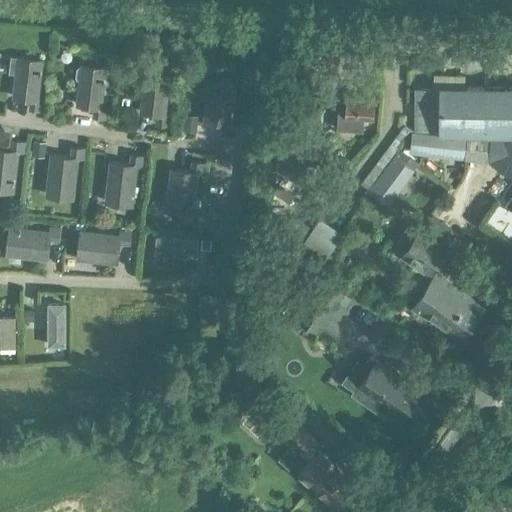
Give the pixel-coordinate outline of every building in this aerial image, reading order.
[(17,56),(12,99),(29,101),(28,110),(43,112),(44,100),(39,99),(43,59),(17,56)] [(78,81),(75,106),(93,108),(92,118),(106,120),(107,108),(102,107),(107,67),(80,64),(80,68),(77,69),(76,79),(78,81)] [(144,71),(139,114),(157,116),(156,125),(170,128),(171,115),(166,115),(170,75),(144,71)] [(208,79),(202,122),(222,125),(221,134),(235,136),(237,124),(232,123),(237,83),(208,79)] [(433,88),(415,88),(415,131),(417,131),(439,131),(439,133),(439,134),(449,134),(466,134),(467,134),(476,134),(505,135),(511,134),(511,86),(465,86),(442,85),(439,85),(439,88),(433,88)] [(338,109),(337,130),(363,132),(364,119),(374,120),(375,99),(360,98),(360,97),(347,96),(346,109),(338,109)] [(183,131),(196,132),(196,130),(197,116),(185,115),(183,131)] [(0,191),(14,193),(19,152),(24,153),(25,141),(12,139),(12,131),(0,129),(0,191)] [(303,130),(298,150),(323,157),(328,137),(303,130)] [(412,131),(410,153),(463,159),(489,161),(511,174),(511,138),(505,138),(505,135),(476,134),(467,134),(466,134),(449,134),(439,134),(417,131),(415,131),(412,130),(412,131)] [(385,152),(392,157),(407,137),(400,131),(385,152)] [(45,156),(46,143),(33,141),(32,155),(45,156)] [(50,153),(45,196),(74,200),(79,159),(84,160),(85,148),(71,146),(70,156),(50,153)] [(294,149),(279,170),(293,181),(300,187),(307,178),(316,166),(294,149)] [(395,157),(413,170),(418,163),(418,162),(401,150),(395,157)] [(109,160),(104,203),(133,207),(138,166),(143,167),(145,155),(130,153),(129,163),(109,160)] [(413,170),(395,157),(371,191),(388,204),(413,170)] [(170,167),(165,210),(194,213),(199,173),(204,174),(205,162),(191,161),(190,170),(170,167)] [(361,184),(368,189),(375,180),(368,175),(361,184)] [(278,186),(274,193),(290,203),(295,195),(278,186)] [(319,217),(312,228),(294,254),(318,270),(319,269),(332,248),(343,233),(319,217)] [(294,254),(312,228),(298,219),(281,244),(294,254)] [(410,241),(400,256),(430,277),(430,276),(432,278),(433,278),(414,305),(461,337),(482,307),(468,297),(473,289),(474,288),(458,277),(457,278),(439,267),(451,249),(449,248),(449,247),(440,240),(422,229),(419,227),(418,229),(409,222),(400,235),(410,241)] [(50,240),(59,241),(61,227),(49,225),(48,230),(9,225),(5,256),(48,260),(50,240)] [(119,243),(120,243),(130,244),(132,230),(119,229),(119,233),(79,229),(76,259),(117,264),(119,243)] [(155,235),(153,254),(197,258),(198,239),(155,235)] [(213,239),(202,238),(201,248),(212,249),(213,239)] [(338,253),(332,248),(319,269),(325,273),(338,253)] [(306,268),(291,258),(283,270),(298,280),(306,268)] [(323,276),(296,318),(317,332),(345,290),(323,276)] [(215,296),(199,296),(200,341),(216,340),(215,296)] [(217,309),(225,309),(225,298),(217,299),(217,309)] [(385,303),(381,308),(393,317),(393,318),(404,325),(412,314),(400,306),(388,298),(385,303)] [(63,300),(47,301),(47,315),(47,346),(64,346),(63,314),(63,300)] [(98,328),(98,334),(101,334),(101,343),(118,343),(119,302),(103,302),(101,328),(98,328)] [(165,303),(149,303),(151,342),(165,342),(165,303)] [(25,308),(25,319),(34,319),(34,308),(25,308)] [(14,317),(0,318),(0,325),(0,348),(15,348),(14,317)] [(384,319),(373,336),(384,344),(396,327),(384,319)] [(353,355),(362,343),(350,334),(340,345),(353,355)] [(352,391),(351,393),(352,394),(384,416),(390,407),(389,407),(390,406),(403,414),(419,392),(409,385),(403,381),(404,378),(393,370),(376,359),(353,389),(352,391)] [(133,413),(131,380),(107,382),(109,415),(133,413)] [(76,416),(74,383),(50,385),(52,418),(76,416)] [(0,420),(20,419),(17,386),(0,387),(0,420)] [(219,400),(209,412),(218,421),(229,409),(219,400)] [(311,434),(293,418),(292,417),(276,435),(303,460),(306,457),(306,458),(314,449),(320,443),(311,434)] [(17,442),(5,446),(10,464),(22,460),(17,442)] [(306,457),(303,460),(307,463),(296,474),(310,487),(312,484),(338,508),(340,505),(342,507),(349,500),(346,498),(356,487),(342,474),(344,472),(332,461),(318,449),(316,451),(314,449),(306,458),(306,457)]
